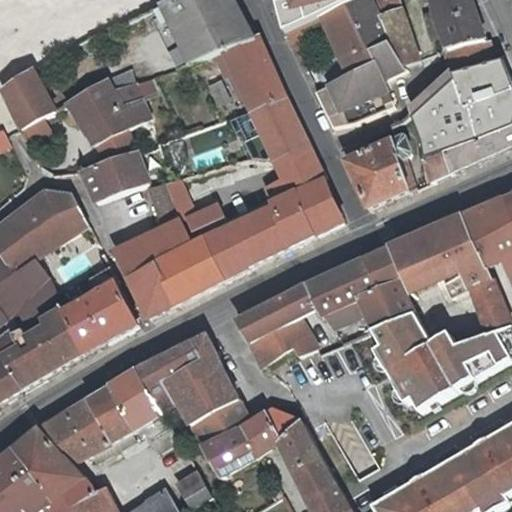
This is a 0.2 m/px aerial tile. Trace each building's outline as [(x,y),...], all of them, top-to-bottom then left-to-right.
[(196,65),(221,56),(229,53),(260,42),(258,39),(239,0),(179,0),(163,7),(196,65)] [(377,5),(374,0),(293,0),(310,36),(377,5)] [(404,0),(376,0),(378,5),(399,42),(417,79),(431,71),(404,0)] [(436,0),(439,15),(447,38),(452,52),(490,41),(475,0),(436,0)] [(333,28),(352,77),(381,65),(376,52),(399,42),(378,5),(333,28)] [(435,42),(447,38),(439,15),(428,19),(435,42)] [(263,38),(258,39),(260,42),(229,53),(238,73),(250,100),(255,113),(290,100),(263,38)] [(450,53),(457,77),(496,66),(490,41),(452,52),(450,53)] [(397,90),(417,79),(399,42),(376,52),(381,65),(352,77),(318,92),(337,128),(358,127),(371,122),(404,105),(397,90)] [(230,77),(232,76),(238,73),(229,53),(221,56),(230,77)] [(511,68),(510,63),(496,66),(457,77),(468,106),(476,124),(443,137),(459,172),(511,148),(511,68)] [(5,89),(25,131),(59,114),(42,84),(50,79),(44,67),(5,89)] [(250,100),(238,73),(232,76),(243,104),(250,100)] [(439,118),(468,106),(457,77),(454,78),(434,97),(439,118)] [(124,78),(115,83),(120,93),(129,90),(124,78)] [(72,107),(83,123),(85,126),(98,120),(106,140),(93,146),(102,168),(130,158),(119,134),(152,118),(139,86),(129,90),(120,93),(115,83),(72,106),(72,107)] [(280,163),(282,163),(315,152),(314,150),(290,100),(255,113),(280,163)] [(476,124),(468,106),(439,118),(443,137),(476,124)] [(73,128),(83,123),(72,107),(63,112),(73,128)] [(238,123),(258,170),(272,163),(252,116),(238,123)] [(91,147),(93,146),(106,140),(98,120),(85,126),(91,147)] [(7,131),(0,134),(0,153),(13,147),(10,139),(7,131)] [(434,183),(459,172),(443,137),(427,143),(434,183)] [(403,161),(411,158),(414,157),(414,153),(411,141),(407,138),(374,153),(351,164),(374,210),(413,193),(403,161)] [(352,151),(351,164),(374,153),(367,140),(352,151)] [(147,152),(130,158),(102,168),(86,174),(100,205),(153,186),(147,152)] [(315,152),(282,163),(289,180),(322,167),(315,152)] [(420,189),(411,158),(403,161),(413,193),(420,189)] [(322,167),(289,180),(297,197),(300,196),(318,236),(346,222),(322,167)] [(289,180),(269,189),(275,204),(297,197),(289,180)] [(182,216),(184,221),(199,215),(185,182),(172,185),(170,186),(182,216)] [(153,192),(154,191),(153,186),(100,205),(115,239),(118,238),(117,235),(148,225),(163,219),(163,218),(153,192)] [(165,223),(182,216),(170,186),(154,191),(153,192),(163,218),(163,219),(165,223)] [(278,209),(275,204),(269,189),(224,209),(232,225),(278,209)] [(0,294),(42,266),(39,262),(29,243),(65,222),(47,196),(0,235),(0,294)] [(78,197),(47,196),(65,222),(29,243),(39,262),(94,229),(78,197)] [(300,196),(297,197),(275,204),(278,209),(295,248),(318,236),(300,196)] [(511,275),(511,211),(508,201),(482,212),(470,217),(495,276),(506,272),(510,270),(511,275)] [(228,282),(252,270),(232,225),(224,209),(222,205),(199,215),(184,221),(186,226),(191,239),(202,235),(228,282)] [(295,248),(278,209),(232,225),(252,270),(295,248)] [(473,289),(491,333),(511,325),(511,314),(495,276),(470,217),(422,238),(413,242),(428,275),(430,274),(432,278),(452,269),(458,283),(469,279),(473,289)] [(181,305),(228,282),(202,235),(191,239),(186,226),(122,254),(134,282),(136,281),(163,268),(181,305)] [(412,282),(428,275),(413,242),(397,249),(412,282)] [(366,299),(371,311),(379,330),(419,314),(407,284),(412,282),(397,249),(370,261),(385,292),(366,299)] [(310,289),(323,312),(326,317),(329,316),(366,299),(385,292),(370,261),(310,289)] [(0,353),(19,339),(19,340),(29,335),(27,329),(65,311),(53,283),(42,266),(0,294),(0,308),(13,325),(0,336),(0,353)] [(163,268),(136,281),(154,319),(181,305),(163,268)] [(414,286),(429,279),(428,275),(412,282),(414,286)] [(121,285),(67,315),(89,358),(141,327),(121,285)] [(310,289),(293,297),(305,320),(314,316),(323,312),(310,289)] [(243,322),(255,343),(305,320),(293,297),(243,322)] [(336,327),(371,311),(366,299),(329,316),(336,327)] [(0,336),(13,325),(0,308),(0,336)] [(382,351),(394,372),(401,369),(406,379),(400,382),(402,386),(413,404),(418,400),(425,412),(460,392),(439,341),(420,313),(419,314),(379,330),(388,348),(382,351)] [(27,394),(89,358),(67,315),(48,327),(55,341),(39,350),(29,335),(19,340),(25,353),(8,363),(27,394)] [(315,339),(305,320),(255,343),(267,365),(296,351),(304,363),(324,354),(315,339)] [(511,325),(491,333),(463,346),(461,342),(453,345),(450,337),(439,341),(460,392),(511,361),(511,325)] [(457,334),(450,337),(453,345),(461,342),(457,334)] [(195,345),(205,363),(221,356),(211,337),(195,345)] [(0,409),(27,394),(8,363),(25,353),(19,340),(19,339),(0,353),(0,409)] [(162,363),(142,376),(161,410),(179,399),(181,399),(172,383),(205,363),(195,345),(161,361),(162,363)] [(221,356),(205,363),(172,383),(181,399),(179,399),(195,428),(244,400),(230,375),(221,356)] [(394,372),(400,382),(406,379),(401,369),(394,372)] [(177,438),(161,410),(142,376),(140,373),(114,389),(140,432),(148,428),(163,453),(180,443),(177,438)] [(140,432),(114,389),(93,402),(118,444),(140,432)] [(225,478),(265,458),(249,430),(257,424),(256,423),(244,400),(195,428),(225,478)] [(75,469),(97,456),(118,444),(93,402),(44,432),(75,469)] [(272,413),(256,423),(257,424),(249,430),(265,458),(284,445),(310,427),(306,421),(279,409),(272,413)] [(284,445),(317,511),(351,511),(357,509),(310,427),(284,445)] [(511,435),(510,431),(482,447),(490,464),(509,506),(511,504),(511,435)] [(52,510),(51,510),(52,511),(70,511),(77,509),(99,497),(75,469),(44,432),(20,451),(52,510)] [(118,444),(97,456),(103,465),(124,454),(118,444)] [(482,447),(471,453),(479,469),(490,464),(482,447)] [(47,511),(51,510),(52,510),(20,451),(0,466),(0,511),(47,511)] [(499,511),(509,506),(490,464),(479,469),(471,453),(440,471),(449,490),(458,511),(488,511),(496,508),(499,511)] [(374,500),(387,492),(395,488),(383,466),(361,478),(374,500)] [(440,471),(431,476),(440,494),(449,490),(440,471)] [(202,472),(183,483),(198,505),(217,495),(202,472)] [(458,511),(449,490),(440,494),(431,476),(404,492),(399,486),(397,487),(408,511),(458,511)] [(142,511),(196,511),(178,486),(171,489),(151,501),(154,506),(142,511)] [(395,488),(387,492),(390,499),(378,506),(380,511),(408,511),(397,487),(395,488)] [(276,494),(279,500),(286,496),(283,490),(276,494)] [(122,511),(110,491),(99,497),(77,509),(79,511),(122,511)]
